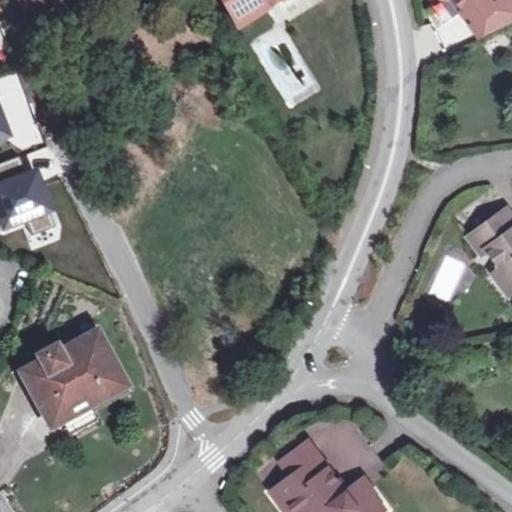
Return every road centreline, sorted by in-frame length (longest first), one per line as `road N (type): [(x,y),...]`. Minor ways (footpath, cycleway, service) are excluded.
road 1 (residential): [(225,447),(191,417),(37,90),(4,0)]
road 2 (residential): [(390,0),(401,108),(392,163),(329,314)]
road 3 (residential): [(511,167),(450,178),(435,191),(371,334)]
road 4 (residential): [(359,385),(511,490)]
